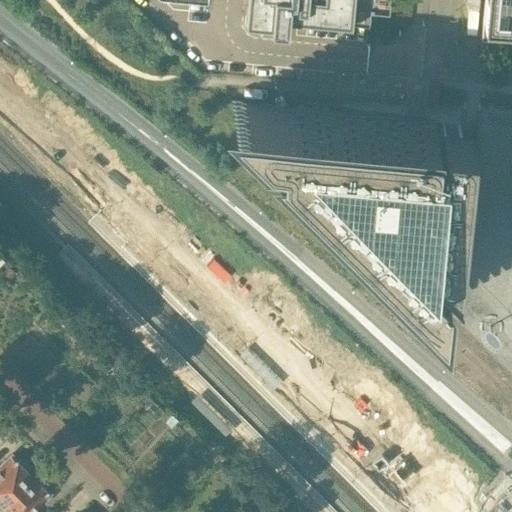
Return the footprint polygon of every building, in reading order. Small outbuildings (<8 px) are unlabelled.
[(246,0),(246,15),(251,21),(271,23),(270,26),(287,27),(288,15),(369,22),(369,20),(371,8),(388,9),(389,0),(246,0)] [(511,0),(483,0),(480,34),(511,37),(511,0)] [(456,270),(471,122),(441,119),(440,127),(435,126),(435,119),(296,104),(267,101),(231,98),(264,131),(279,133),(278,140),(273,140),(440,308),(442,298),(445,269),(431,256),(432,246),(456,270)] [(15,270),(9,266),(4,273),(10,277),(15,270)] [(85,356),(92,349),(84,342),(77,349),(85,356)] [(117,365),(110,372),(120,381),(127,373),(117,365)] [(172,413),(165,420),(171,426),(178,419),(172,413)] [(0,496),(3,499),(32,469),(21,458),(19,459),(12,452),(0,464),(0,496)] [(449,463),(442,470),(452,480),(459,473),(449,463)] [(43,480),(32,469),(3,499),(15,511),(32,511),(29,508),(49,489),(42,482),(43,480)]
